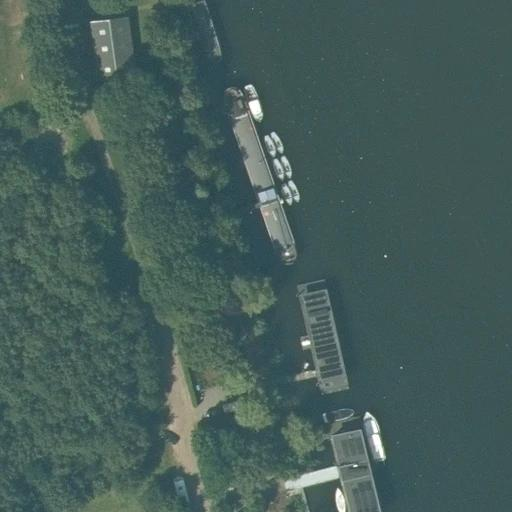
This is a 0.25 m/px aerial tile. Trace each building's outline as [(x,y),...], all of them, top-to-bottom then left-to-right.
[(210,0),(208,0),(193,4),(209,70),(227,65),(210,0)] [(121,16),(91,20),(99,79),(121,76),(123,76),(135,75),(133,59),(127,15),(121,16)] [(43,89),(63,86),(61,73),(41,76),(43,89)] [(222,93),(279,268),(301,261),(244,85),(222,93)] [(323,277),(288,284),(314,404),(349,396),(323,277)] [(332,511),(382,511),(357,413),(310,425),(332,511)] [(250,425),(258,447),(258,449),(281,441),(272,417),(250,425)]
